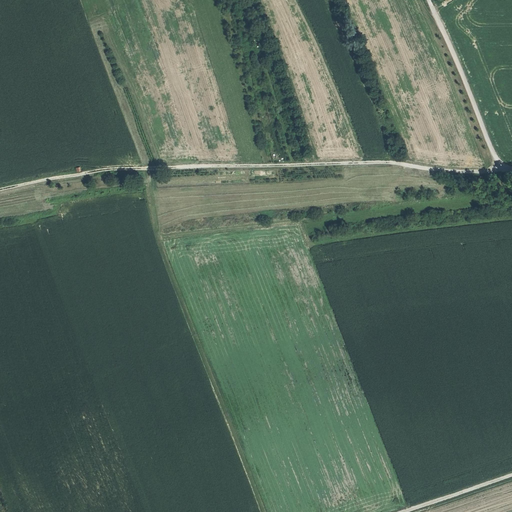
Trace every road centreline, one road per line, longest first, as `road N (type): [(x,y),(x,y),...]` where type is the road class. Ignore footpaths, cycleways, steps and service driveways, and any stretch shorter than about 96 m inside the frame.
road 1 (unclassified): [(502,166),(117,168),(0,190)]
road 2 (track): [(158,237),(263,511)]
road 3 (unclassified): [(429,0),(502,166)]
